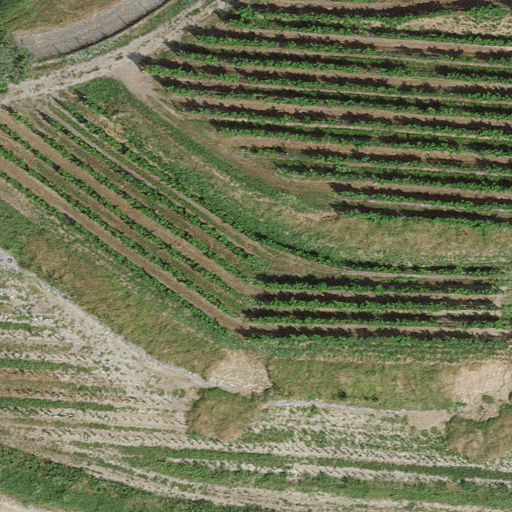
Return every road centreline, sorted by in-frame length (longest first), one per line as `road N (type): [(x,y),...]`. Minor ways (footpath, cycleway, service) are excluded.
road 1 (track): [(218,0),(119,49),(0,89)]
road 2 (track): [(0,455),(227,511)]
road 3 (track): [(0,43),(130,0)]
